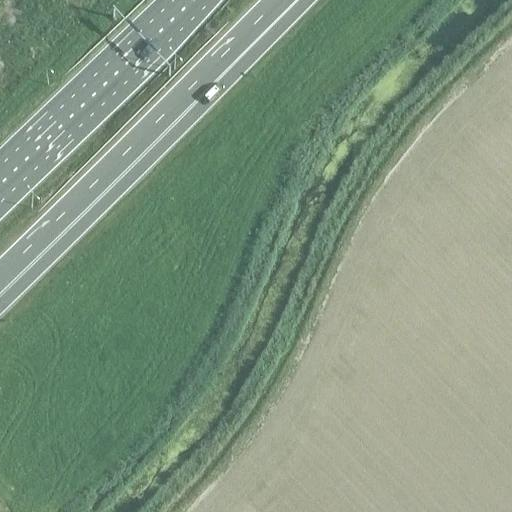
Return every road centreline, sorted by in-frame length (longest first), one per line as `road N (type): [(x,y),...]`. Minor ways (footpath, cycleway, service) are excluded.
road 1 (trunk): [(0,281),(292,0)]
road 2 (trunk): [(182,0),(0,180)]
